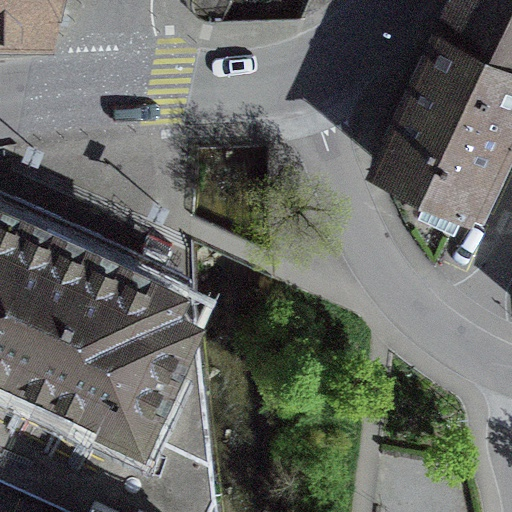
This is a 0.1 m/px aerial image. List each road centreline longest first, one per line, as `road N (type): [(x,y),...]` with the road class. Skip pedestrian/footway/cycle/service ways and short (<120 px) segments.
road 1 (unclassified): [(304,77),(375,258),(409,305),(463,341)]
road 2 (residential): [(304,77),(105,82)]
